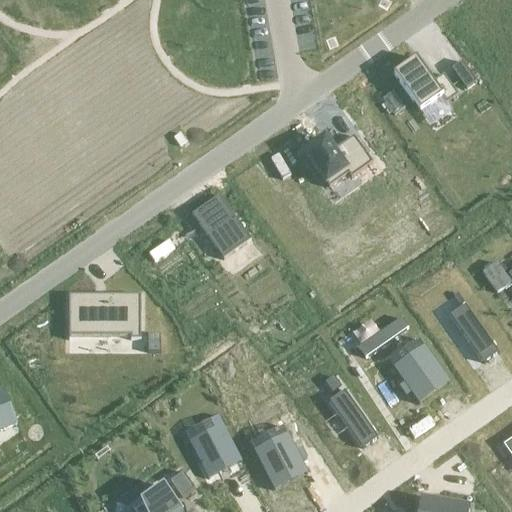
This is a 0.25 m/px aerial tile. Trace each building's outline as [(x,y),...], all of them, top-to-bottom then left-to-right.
[(511,26),(493,41),(511,67),(511,26)] [(416,60),(394,76),(420,114),(442,99),(447,105),(458,97),(444,76),(433,84),(416,60)] [(462,63),(452,71),(466,91),(477,84),(462,63)] [(325,141),(304,155),(329,190),(348,176),(351,180),(373,165),(354,138),(333,153),(325,141)] [(219,197),(192,217),(224,262),(251,242),(219,197)] [(493,221),(475,235),(486,249),(504,235),(493,221)] [(496,265),(483,275),(497,295),(511,285),(496,265)] [(458,295),(454,298),(461,308),(465,305),(458,295)] [(141,297),(69,297),(69,341),(71,341),(71,338),(131,338),(131,341),(141,341),(141,297)] [(465,307),(450,318),(484,364),(498,354),(465,307)] [(401,320),(358,350),(365,359),(408,329),(401,320)] [(159,336),(148,337),(148,354),(160,354),(159,336)] [(425,350),(395,372),(419,406),(420,405),(419,403),(447,383),(448,385),(449,384),(425,350)] [(333,379),(325,385),(331,393),(339,388),(333,379)] [(4,391),(0,392),(0,432),(17,426),(4,391)] [(344,393),(330,403),(363,450),(378,440),(344,393)] [(223,427),(189,444),(207,479),(209,478),(208,477),(239,461),(239,463),(241,462),(223,427)] [(289,438),(255,455),(274,492),(275,491),(275,490),(305,474),(306,476),(307,475),(289,438)] [(183,474),(170,483),(182,500),(195,490),(183,474)] [(163,488),(141,504),(146,511),(183,511),(185,511),(184,505),(176,507),(163,488)] [(421,502),(419,511),(468,511),(469,511),(421,502)]
